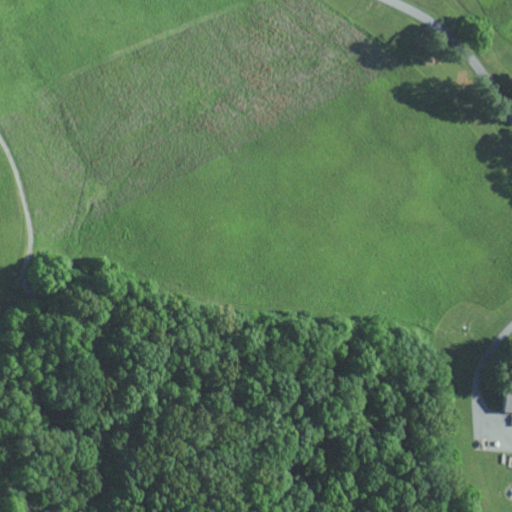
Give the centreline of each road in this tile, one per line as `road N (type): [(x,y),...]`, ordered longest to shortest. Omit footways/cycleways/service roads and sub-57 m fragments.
road 1 (residential): [(388,0),(450,37),(511,114)]
road 2 (residential): [(511,429),(485,417),(476,394),(492,349),(511,329)]
